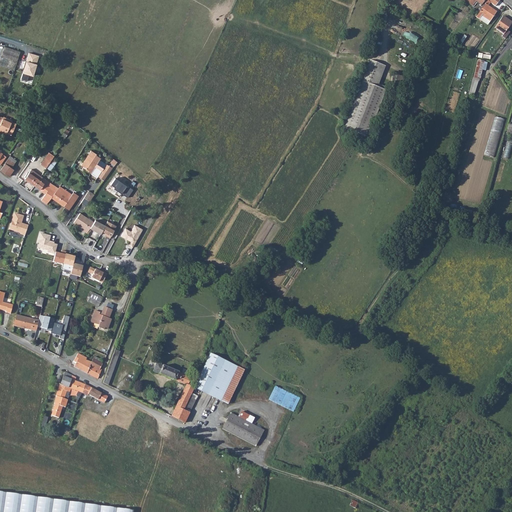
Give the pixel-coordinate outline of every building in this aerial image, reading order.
[(479,11),(485,15),(483,17),(490,21),(496,12),(488,6),(490,2),(495,6),(499,0),(486,0),(485,3),(479,11)] [(502,36),(505,39),(509,32),(506,30),(511,22),(502,16),(495,28),(503,34),(502,36)] [(0,58),(0,65),(14,70),(19,52),(4,47),(0,58)] [(24,67),(21,79),(27,81),(29,74),(33,76),(39,56),(29,53),(26,61),(25,61),(23,66),(24,67)] [(477,59),(470,94),(476,95),(481,69),(486,70),(488,61),(477,59)] [(367,64),(380,69),(381,65),(369,61),(367,64)] [(367,64),(361,82),(373,87),(380,69),(367,64)] [(361,82),(343,129),(366,138),(384,91),(373,87),(361,82)] [(0,130),(6,133),(11,135),(16,124),(12,122),(2,118),(0,116),(0,130)] [(485,155),(495,157),(504,118),(495,116),(485,155)] [(503,159),(508,160),(511,145),(511,143),(508,142),(503,159)] [(90,150),(80,165),(87,170),(87,171),(97,177),(97,176),(101,170),(95,166),(100,158),(96,155),(95,153),(90,150)] [(41,164),(46,168),(50,161),(45,158),(41,164)] [(0,170),(8,176),(13,169),(11,168),(14,163),(8,159),(5,163),(0,170)] [(101,170),(97,176),(104,180),(112,168),(105,163),(101,170)] [(34,186),(38,179),(40,180),(42,177),(41,176),(31,169),(28,173),(27,172),(24,177),(25,177),(24,179),(34,186)] [(127,200),(134,187),(114,176),(107,189),(127,200)] [(34,186),(45,193),(41,200),(44,202),(47,204),(52,197),(51,197),(58,188),(55,186),(45,179),(42,177),(40,180),(38,179),(34,186)] [(51,197),(52,197),(69,209),(74,201),(79,196),(73,192),(72,194),(60,186),(59,186),(58,188),(51,197)] [(84,197),(89,201),(94,194),(88,190),(84,197)] [(23,216),(14,213),(9,229),(20,233),(20,234),(25,236),(28,226),(23,224),(23,225),(20,225),(23,216)] [(90,228),(93,222),(79,213),(73,223),(84,230),(83,231),(86,233),(90,228)] [(101,233),(105,225),(95,219),(93,222),(90,228),(92,229),(92,230),(100,234),(101,233)] [(101,233),(107,236),(110,238),(116,226),(107,221),(105,225),(101,233)] [(130,232),(125,229),(121,236),(130,242),(128,246),(132,248),(134,245),(142,229),(134,225),(130,232)] [(47,253),(55,255),(55,252),(58,245),(54,244),(54,243),(49,241),(51,236),(40,233),(37,243),(39,243),(38,249),(47,251),(47,253)] [(63,264),(66,254),(55,252),(55,255),(53,262),(63,264)] [(76,257),(66,254),(63,264),(73,267),(74,264),(76,257)] [(83,266),(74,264),(73,267),(71,274),(81,276),(83,266)] [(91,267),(88,272),(93,275),(91,278),(103,283),(107,274),(102,271),(100,271),(99,271),(96,269),(95,269),(91,267)] [(109,285),(112,287),(114,285),(117,279),(111,275),(106,283),(109,285)] [(5,312),(10,313),(12,305),(2,302),(4,293),(0,291),(0,308),(1,309),(1,310),(5,311),(5,312)] [(89,297),(100,303),(103,297),(92,292),(89,297)] [(87,301),(98,306),(100,303),(89,297),(89,298),(87,301)] [(95,311),(91,322),(99,325),(98,327),(104,330),(104,328),(106,323),(109,324),(111,320),(109,319),(112,310),(104,307),(101,316),(99,315),(100,313),(95,311)] [(37,326),(39,320),(16,315),(14,325),(36,331),(37,326)] [(54,319),(40,315),(39,320),(37,326),(47,329),(46,330),(51,331),(53,322),(54,319)] [(61,324),(53,322),(51,331),(51,333),(60,335),(59,338),(64,339),(65,334),(61,333),(62,330),(66,331),(70,316),(65,315),(63,323),(61,324)] [(44,350),(52,353),(57,339),(49,335),(44,350)] [(198,367),(202,369),(210,353),(206,351),(198,366),(198,367)] [(74,361),(76,362),(74,366),(85,372),(98,378),(101,370),(99,369),(102,364),(100,363),(101,360),(94,356),(91,362),(85,360),(86,358),(78,353),(74,361)] [(199,390),(218,399),(235,365),(210,353),(202,369),(201,373),(206,375),(199,390)] [(103,383),(108,385),(118,356),(113,354),(103,383)] [(153,371),(155,372),(186,385),(171,416),(184,422),(197,396),(191,393),(194,387),(191,386),(194,379),(157,363),(156,363),(153,371)] [(218,399),(221,400),(238,367),(235,365),(218,399)] [(58,388),(64,390),(65,386),(68,387),(72,375),(65,371),(63,377),(61,377),(59,384),(59,385),(58,388)] [(194,387),(199,390),(206,375),(201,373),(194,387)] [(64,390),(66,391),(69,392),(70,388),(78,391),(78,394),(81,395),(82,393),(85,384),(74,380),(75,377),(72,375),(68,387),(65,386),(64,390)] [(82,393),(86,395),(87,394),(97,399),(97,400),(104,402),(107,395),(85,384),(82,393)] [(191,393),(197,396),(199,390),(194,387),(191,393)] [(55,396),(56,396),(64,398),(65,396),(66,391),(64,390),(58,388),(55,396)] [(56,396),(54,403),(55,403),(50,419),(57,421),(61,406),(65,407),(67,399),(64,398),(56,396)] [(222,428),(255,446),(264,430),(230,413),(222,428)] [(209,434),(214,424),(209,422),(204,431),(209,434)] [(0,491),(0,511),(131,511),(132,511),(0,491)]
